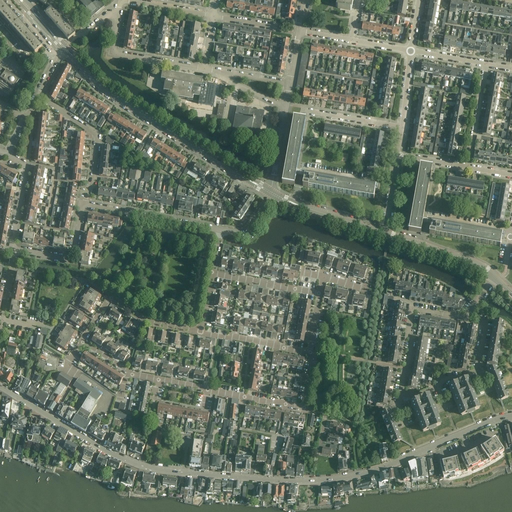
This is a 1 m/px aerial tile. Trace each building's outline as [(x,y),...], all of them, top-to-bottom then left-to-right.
[(96,0),(94,2),(92,4),(88,0),(78,0),(77,1),(91,17),(104,6),(104,7),(105,7),(98,0),(96,0)] [(251,6),(250,12),(256,13),(258,0),(256,0),(255,6),(251,6)] [(338,0),(337,8),(350,11),(351,0),(338,0)] [(451,1),(449,12),(455,13),(456,10),(457,2),(455,2),(455,1),(452,0),(452,1),(451,1)] [(12,14),(7,8),(0,14),(12,28),(19,21),(14,16),(12,13),(12,14)] [(57,27),(64,21),(52,8),(45,14),(50,20),(52,22),(57,27)] [(282,8),(282,10),(288,11),(287,15),(286,14),(285,18),(292,20),(293,16),(294,16),(295,10),(282,8)] [(12,28),(23,41),(30,35),(25,29),(26,29),(24,27),(19,21),(12,28)] [(64,21),(57,27),(61,33),(63,35),(68,40),(75,34),(64,21)] [(386,35),(392,36),(393,28),(394,28),(394,26),(392,25),(391,28),(387,27),(386,35)] [(229,26),(227,38),(230,39),(231,33),(234,33),(235,27),(229,26)] [(393,28),(392,36),(399,37),(399,34),(402,34),(403,28),(400,28),(400,30),(394,28),(393,28)] [(263,41),(263,43),(265,43),(266,41),(269,42),(271,33),(265,32),(264,38),(263,38),(263,41)] [(35,40),(30,35),(23,41),(35,54),(42,48),(37,42),(38,42),(36,40),(35,40)] [(444,46),(450,47),(451,39),(452,36),(449,36),(449,39),(445,38),(443,46),(444,46)] [(225,55),(224,63),(231,64),(232,56),(233,52),(226,51),(225,55)] [(360,61),(359,65),(365,66),(367,55),(361,53),(360,61)] [(217,62),(224,63),(225,55),(219,54),(217,62)] [(365,66),(365,68),(368,68),(369,62),(372,63),(373,56),(367,55),(365,66)] [(273,56),(272,58),(279,60),(279,63),(285,64),(286,58),(274,56),(273,56)] [(387,65),(395,67),(396,61),(392,60),(392,57),(388,57),(387,65)] [(251,68),(252,60),(244,58),(243,66),(251,68)] [(252,60),(251,68),(259,69),(261,61),(252,60)] [(62,71),(68,74),(71,68),(68,67),(68,66),(66,65),(66,66),(65,65),(62,71)] [(14,88),(19,81),(1,68),(0,69),(0,90),(1,90),(10,96),(14,89),(13,89),(14,88)] [(462,79),(462,83),(464,84),(465,80),(468,80),(470,72),(470,70),(466,70),(466,72),(464,71),(462,79)] [(62,71),(60,76),(65,79),(68,81),(70,77),(71,75),(68,74),(62,71)] [(162,72),(161,80),(166,81),(165,83),(163,91),(170,92),(169,97),(187,100),(193,101),(199,102),(198,104),(213,107),(217,87),(205,85),(206,82),(203,82),(203,79),(202,79),(192,77),(162,72)] [(493,74),(492,81),(500,82),(501,76),(503,77),(504,74),(495,72),(495,75),(493,74)] [(60,76),(57,81),(63,85),(63,84),(65,86),(66,84),(64,82),(65,79),(60,76)] [(68,87),(65,86),(63,84),(63,85),(57,81),(54,87),(60,90),(62,87),(67,89),(68,87)] [(460,94),(468,95),(468,92),(469,90),(463,89),(463,86),(461,86),(460,91),(460,94)] [(54,87),(51,92),(57,95),(60,96),(63,98),(64,96),(58,93),(60,90),(54,87)] [(72,100),(67,107),(71,110),(78,99),(81,102),(86,94),(86,93),(84,92),(83,92),(80,90),(77,95),(76,94),(72,100)] [(341,96),(340,104),(346,105),(347,97),(348,94),(348,91),(345,91),(344,97),(341,96)] [(353,98),(352,106),(358,107),(360,93),(361,92),(358,91),(357,97),(354,96),(353,98)] [(51,99),(54,100),(57,95),(51,92),(49,97),(49,98),(51,99)] [(87,105),(92,98),(89,96),(90,95),(87,94),(87,95),(86,94),(81,102),(82,102),(87,105)] [(93,107),(97,101),(95,100),(95,99),(93,97),(92,98),(87,105),(93,109),(93,107)] [(97,101),(93,109),(98,112),(103,105),(100,103),(101,102),(98,101),(98,102),(97,101)] [(389,102),(381,101),(380,107),(377,106),(377,110),(383,111),(384,108),(387,108),(389,102)] [(103,115),(97,126),(98,126),(101,128),(111,113),(108,111),(109,109),(106,107),(106,106),(104,104),(103,105),(98,112),(101,114),(103,115)] [(211,115),(210,122),(222,124),(225,106),(219,105),(217,116),(211,115)] [(248,109),(237,107),(232,134),(259,139),(261,128),(262,127),(261,125),(263,116),(261,116),(261,113),(258,113),(259,111),(251,109),(250,108),(248,109)] [(111,116),(107,121),(112,124),(112,123),(116,126),(121,119),(116,115),(114,118),(111,116)] [(306,120),(293,118),(295,118),(283,183),(282,183),(294,186),(295,183),(303,185),(303,187),(308,188),(309,187),(374,198),(373,200),(374,200),(376,187),(375,187),(375,188),(310,177),(295,174),(304,120),(306,120)] [(126,122),(121,119),(116,126),(121,129),(126,122)] [(126,122),(121,129),(126,132),(131,125),(126,122)] [(131,125),(126,132),(126,133),(129,134),(128,137),(130,138),(131,137),(132,136),(131,136),(136,128),(131,125)] [(136,128),(131,136),(132,136),(137,139),(141,131),(136,128)] [(71,137),(71,139),(77,140),(84,141),(85,138),(85,134),(84,134),(84,132),(75,131),(74,137),(71,137)] [(141,131),(137,139),(142,142),(146,135),(141,131)] [(147,144),(145,149),(148,151),(150,148),(155,151),(160,143),(155,140),(154,141),(151,139),(147,144)] [(160,154),(165,146),(160,143),(155,151),(160,154)] [(141,144),(135,152),(138,155),(144,146),(141,144)] [(165,157),(170,150),(165,146),(160,154),(165,157)] [(455,157),(456,151),(445,149),(444,155),(455,157)] [(170,160),(175,153),(170,150),(165,157),(170,160)] [(483,161),(485,153),(480,153),(480,151),(475,150),(474,159),(477,160),(483,161)] [(176,163),(180,156),(175,153),(170,160),(176,163)] [(180,156),(176,163),(181,167),(184,169),(187,164),(184,162),(185,159),(180,156)] [(197,176),(202,168),(200,167),(201,166),(197,164),(195,167),(190,164),(184,173),(187,175),(189,172),(197,177),(198,176),(197,176)] [(408,231),(421,233),(421,231),(429,232),(429,235),(435,236),(435,234),(500,246),(500,247),(502,235),(502,236),(437,225),(421,222),(431,168),(432,168),(420,165),(420,166),(421,166),(410,231),(408,231)] [(8,169),(4,167),(0,172),(0,175),(3,177),(8,169)] [(202,168),(197,176),(198,176),(200,178),(203,180),(201,183),(204,185),(209,177),(206,176),(209,171),(205,169),(202,168)] [(13,172),(8,169),(3,177),(8,180),(13,172)] [(8,180),(6,182),(8,183),(9,181),(12,183),(17,175),(13,172),(8,180)] [(216,188),(221,180),(219,179),(220,178),(216,176),(213,180),(211,178),(206,186),(208,188),(211,184),(214,186),(214,187),(216,188)] [(223,181),(221,180),(216,188),(219,190),(219,189),(223,191),(220,195),(223,197),(228,189),(225,187),(228,183),(224,181),(223,181)] [(246,199),(242,204),(248,209),(254,200),(252,198),(254,196),(240,187),(236,193),(246,199)] [(118,188),(117,191),(116,199),(122,200),(123,192),(124,189),(124,190),(118,188)] [(139,190),(137,201),(143,202),(144,194),(145,191),(139,190)] [(150,195),(149,203),(155,204),(156,197),(157,193),(151,192),(150,195)] [(177,196),(175,208),(179,208),(178,211),(181,211),(185,211),(187,198),(177,196)] [(187,198),(185,211),(189,212),(189,213),(191,213),(194,199),(187,198)] [(210,207),(208,216),(212,217),(215,218),(215,216),(219,217),(222,204),(219,204),(218,209),(213,208),(213,207),(210,207)] [(238,210),(244,215),(248,209),(242,204),(238,210)] [(203,206),(202,215),(205,216),(205,215),(208,216),(210,207),(208,206),(207,207),(203,206)] [(244,215),(238,210),(231,220),(239,221),(240,220),(240,221),(244,215)] [(118,229),(119,229),(120,228),(121,227),(122,222),(119,221),(119,219),(114,218),(112,228),(118,229)] [(33,245),(35,236),(25,234),(23,243),(33,245)] [(65,241),(55,239),(53,249),(63,251),(65,241)] [(308,264),(312,265),(314,254),(310,253),(310,252),(306,251),(304,261),(307,261),(307,263),(308,263),(308,264)] [(223,258),(221,268),(226,269),(227,265),(227,264),(230,265),(232,258),(232,253),(231,253),(229,252),(228,257),(226,257),(226,259),(223,258)] [(328,257),(325,268),(329,269),(329,268),(331,269),(331,267),(334,268),(337,258),(338,255),(328,252),(327,256),(328,257)] [(89,266),(90,255),(81,254),(79,264),(89,266)] [(314,254),(312,265),(317,266),(317,265),(318,265),(319,264),(322,264),(323,254),(319,254),(319,255),(314,254)] [(232,258),(230,265),(233,265),(232,270),(238,271),(239,262),(237,261),(234,261),(235,258),(232,258)] [(337,258),(334,268),(337,269),(336,270),(337,271),(337,272),(341,273),(345,262),(340,261),(341,259),(337,258)] [(247,269),(248,261),(245,260),(245,263),(239,262),(238,271),(243,272),(244,268),(247,269)] [(248,261),(247,268),(250,268),(249,273),(254,274),(256,265),(251,264),(251,260),(248,260),(248,261)] [(256,265),(254,274),(260,275),(261,270),(264,271),(265,263),(261,262),(260,262),(260,263),(259,263),(259,265),(256,265)] [(348,272),(350,273),(354,263),(350,262),(349,263),(345,262),(341,273),(346,274),(347,274),(348,272)] [(264,271),(263,272),(266,272),(266,276),(271,277),(273,268),(267,267),(268,264),(265,263),(264,271)] [(354,277),(358,278),(361,267),(357,266),(357,265),(354,263),(350,273),(353,274),(353,276),(354,276),(354,277)] [(273,268),(271,277),(276,278),(277,274),(280,274),(282,266),(279,266),(278,269),(273,268)] [(282,266),(280,274),(283,275),(282,280),(288,281),(290,268),(282,266)] [(294,277),(297,278),(298,278),(300,267),(296,266),(295,269),(290,268),(288,281),(293,282),(294,277)] [(361,267),(358,278),(362,280),(363,279),(364,279),(364,278),(367,278),(370,269),(366,268),(366,269),(361,267)] [(15,282),(24,284),(26,274),(17,272),(15,282)] [(400,292),(402,282),(397,281),(397,280),(394,280),(392,287),(395,287),(395,291),(399,292),(400,292)] [(400,292),(399,292),(399,294),(401,294),(401,292),(405,292),(406,293),(407,282),(406,283),(402,282),(400,292)] [(413,284),(408,283),(408,282),(407,282),(406,293),(405,292),(404,295),(406,295),(407,293),(411,294),(412,288),(413,284)] [(426,300),(428,290),(429,283),(426,282),(425,289),(426,289),(425,290),(423,290),(421,299),(420,299),(420,302),(422,302),(422,299),(425,300),(426,300)] [(218,284),(217,290),(221,291),(221,294),(229,295),(230,292),(226,292),(227,286),(218,284)] [(238,299),(246,301),(249,286),(246,286),(245,292),(240,291),(238,299)] [(249,286),(246,301),(255,302),(256,294),(251,293),(252,287),(249,286)] [(332,301),(334,291),(331,291),(331,289),(330,289),(330,288),(326,287),(324,298),(328,299),(328,301),(332,301)] [(415,298),(414,301),(416,301),(417,299),(420,299),(421,299),(423,290),(423,287),(418,287),(417,288),(416,298),(415,298)] [(92,297),(96,291),(93,289),(92,290),(88,288),(86,292),(92,297)] [(411,294),(410,297),(409,297),(409,300),(411,300),(411,298),(415,298),(416,298),(417,288),(416,289),(412,288),(411,294)] [(256,294),(255,302),(263,304),(266,290),(263,289),(261,295),(256,294)] [(337,292),(334,291),(332,301),(336,302),(336,301),(341,302),(343,290),(339,289),(338,290),(337,290),(337,292)] [(266,290),(263,304),(271,305),(273,297),(268,296),(269,290),(266,290)] [(351,297),(351,295),(348,294),(349,292),(347,292),(347,291),(343,290),(341,302),(345,303),(345,304),(349,304),(351,297)] [(426,300),(425,300),(425,302),(427,303),(427,300),(431,301),(432,301),(433,292),(429,291),(429,290),(428,290),(426,300)] [(96,291),(92,297),(98,301),(101,296),(98,294),(98,292),(96,291)] [(432,301),(431,301),(430,303),(432,304),(433,301),(436,302),(437,302),(439,292),(438,291),(438,292),(433,292),(432,301)] [(83,297),(89,301),(92,297),(86,292),(83,297)] [(273,297),(271,305),(279,307),(282,293),(279,292),(278,298),(273,297)] [(438,302),(442,303),(443,297),(444,294),(444,293),(439,293),(440,292),(439,292),(437,302),(436,302),(436,304),(438,305),(438,302)] [(282,293),(279,307),(288,308),(289,300),(284,299),(285,293),(282,293)] [(215,301),(224,303),(225,298),(229,298),(229,295),(221,294),(220,296),(216,296),(215,301)] [(349,304),(348,307),(353,307),(353,306),(357,307),(360,296),(355,295),(355,296),(354,295),(353,297),(351,297),(349,304)] [(360,296),(357,307),(362,308),(362,309),(366,310),(368,300),(365,299),(365,298),(364,297),(364,296),(360,296)] [(87,305),(89,301),(83,297),(80,301),(87,305)] [(98,301),(92,297),(89,301),(96,305),(98,301)] [(454,299),(452,309),(453,309),(458,310),(458,306),(461,306),(462,300),(459,299),(459,300),(454,299)] [(87,305),(80,301),(77,305),(81,308),(80,309),(83,311),(87,305)] [(96,305),(89,301),(87,305),(93,309),(96,305)] [(218,307),(217,310),(226,312),(227,309),(223,308),(224,303),(215,301),(214,307),(218,307)] [(18,315),(20,304),(11,302),(9,313),(18,315)] [(90,314),(93,309),(87,305),(83,311),(85,313),(86,311),(90,314)] [(113,319),(118,311),(113,308),(111,311),(109,310),(104,317),(106,319),(108,316),(113,319)] [(213,312),(212,318),(221,320),(222,314),(226,315),(226,312),(217,310),(217,313),(213,312)] [(77,319),(81,314),(78,312),(78,313),(74,311),(71,315),(77,319)] [(123,314),(118,311),(113,319),(117,322),(116,325),(118,326),(123,319),(120,317),(123,314)] [(84,315),(81,314),(77,319),(84,323),(87,319),(83,317),(84,315)] [(77,319),(71,315),(68,320),(72,322),(71,323),(74,325),(77,319)] [(237,332),(240,333),(243,319),(235,317),(233,325),(238,326),(237,332)] [(130,320),(127,318),(125,321),(126,322),(123,327),(127,329),(125,332),(132,337),(137,330),(134,328),(133,329),(131,327),(134,321),(131,319),(130,320)] [(212,318),(211,323),(215,324),(214,327),(223,329),(223,326),(224,320),(221,320),(212,318)] [(81,328),(84,323),(77,319),(74,325),(76,327),(77,325),(81,328)] [(243,319),(240,333),(243,333),(244,327),(250,328),(251,320),(243,319)] [(251,320),(250,328),(255,329),(254,335),(257,336),(260,322),(251,320)] [(494,328),(488,364),(489,370),(497,390),(498,394),(499,395),(500,397),(501,400),(508,398),(507,395),(508,394),(506,390),(505,390),(504,387),(503,385),(504,384),(502,380),(501,380),(500,377),(499,375),(500,374),(498,370),(497,370),(496,369),(496,368),(496,367),(496,365),(496,362),(498,362),(498,357),(497,357),(498,351),(499,351),(500,347),(499,347),(500,341),(501,341),(502,336),(500,336),(501,330),(503,330),(504,326),(502,325),(503,322),(495,321),(494,328)] [(260,322),(257,336),(260,336),(261,330),(266,331),(268,323),(260,322)] [(268,323),(266,331),(271,332),(270,338),(273,339),(276,325),(268,323)] [(62,329),(68,334),(72,328),(69,326),(68,327),(65,325),(62,329)] [(276,325),(273,339),(276,340),(278,334),(283,335),(284,326),(276,325)] [(74,330),(72,328),(68,334),(75,338),(77,333),(74,331),(74,330)] [(65,338),(68,334),(62,329),(59,334),(65,338)] [(92,341),(96,344),(101,336),(97,333),(99,331),(96,329),(93,334),(95,336),(92,341)] [(153,330),(149,329),(149,331),(144,330),(144,333),(145,333),(144,339),(148,340),(148,343),(153,344),(155,336),(152,336),(153,330)] [(166,333),(162,332),(162,333),(158,332),(157,336),(159,336),(157,342),(162,343),(161,346),(167,347),(168,339),(165,338),(166,333)] [(63,342),(65,338),(59,334),(56,338),(63,342)] [(75,338),(68,334),(65,338),(72,342),(75,338)] [(180,335),(176,334),(176,336),(171,335),(171,338),(172,338),(171,345),(176,345),(175,348),(180,349),(182,341),(179,341),(180,335)] [(35,336),(34,345),(41,346),(43,337),(40,336),(35,336)] [(104,342),(106,343),(110,338),(107,336),(106,339),(101,336),(96,344),(101,347),(104,342)] [(184,337),(184,341),(185,341),(184,347),(189,348),(188,351),(194,352),(195,344),(192,343),(193,338),(189,337),(189,338),(184,337)] [(59,348),(63,342),(56,338),(53,342),(57,345),(56,346),(59,348)] [(72,342),(65,338),(63,342),(69,346),(72,342)] [(115,345),(111,342),(112,340),(110,338),(106,343),(109,345),(105,350),(110,353),(115,345)] [(390,342),(400,344),(400,345),(402,346),(402,344),(400,343),(401,339),(398,339),(391,338),(391,342),(390,342)] [(199,349),(204,350),(206,340),(200,339),(200,343),(197,343),(195,351),(198,352),(199,349)] [(206,340),(204,350),(210,351),(209,354),(212,355),(214,346),(211,345),(211,341),(206,340)] [(69,346),(63,342),(59,348),(62,350),(62,348),(66,351),(69,346)] [(115,345),(110,353),(111,353),(110,354),(113,356),(114,355),(114,356),(118,351),(120,352),(123,347),(116,342),(115,345)] [(399,349),(399,350),(401,351),(402,349),(399,348),(400,345),(400,344),(390,342),(389,343),(390,343),(390,348),(399,349)] [(126,348),(123,347),(120,352),(122,353),(119,359),(124,362),(125,360),(127,361),(130,356),(128,355),(129,354),(124,351),(126,348)] [(398,354),(398,355),(400,356),(401,354),(398,353),(399,350),(399,349),(390,348),(389,352),(388,352),(388,353),(398,354)] [(252,360),(261,361),(263,351),(253,349),(251,360),(252,360)] [(80,360),(89,366),(94,359),(94,358),(85,352),(80,360)] [(398,354),(388,353),(389,354),(388,358),(397,359),(397,360),(400,361),(400,359),(398,358),(398,355),(398,354)] [(136,359),(135,368),(140,369),(141,364),(144,364),(145,358),(145,357),(142,356),(142,357),(137,356),(136,359)] [(145,358),(144,364),(147,365),(146,371),(151,372),(153,362),(153,360),(148,359),(148,358),(145,358)] [(98,361),(94,359),(89,366),(93,369),(98,361)] [(158,363),(153,362),(151,372),(156,373),(157,367),(160,367),(161,361),(158,360),(158,363)] [(102,364),(98,361),(93,369),(98,371),(102,364)] [(161,361),(160,367),(163,368),(161,374),(167,375),(168,365),(164,364),(164,361),(161,361)] [(168,365),(167,375),(172,376),(173,370),(176,370),(177,364),(174,363),(173,366),(168,365)] [(177,364),(176,370),(178,371),(177,377),(178,377),(178,378),(182,378),(182,377),(183,378),(184,368),(182,368),(182,367),(181,366),(181,365),(180,364),(179,363),(178,364),(177,364)] [(107,367),(102,364),(98,371),(102,374),(107,367)] [(184,368),(183,378),(188,379),(189,373),(192,373),(193,367),(193,366),(185,365),(184,368)] [(111,369),(107,367),(102,374),(106,377),(111,369)] [(193,367),(192,373),(194,374),(193,380),(199,381),(200,371),(201,368),(193,367)] [(226,367),(226,370),(231,370),(231,373),(230,378),(237,379),(237,374),(238,374),(239,369),(226,367)] [(381,373),(392,375),(391,376),(394,377),(394,374),(392,374),(393,370),(383,368),(382,373),(381,373)] [(115,372),(111,369),(106,377),(110,380),(115,372)] [(205,372),(200,371),(199,381),(204,382),(205,376),(208,376),(209,370),(206,369),(205,372)] [(115,372),(110,380),(119,385),(124,377),(115,371),(115,372)] [(0,379),(6,382),(6,383),(8,384),(9,384),(12,377),(9,375),(10,373),(8,372),(7,374),(6,375),(1,373),(0,372),(0,379)] [(72,380),(62,372),(57,380),(67,387),(72,380)] [(391,380),(391,381),(393,382),(393,379),(391,379),(391,376),(392,375),(381,373),(381,374),(382,374),(381,379),(391,380)] [(14,390),(20,393),(26,381),(21,378),(14,390)] [(479,409),(467,378),(449,385),(462,416),(468,413),(469,414),(473,412),(473,411),(479,409)] [(75,418),(71,425),(85,433),(91,423),(87,421),(88,420),(87,420),(96,406),(95,405),(101,396),(78,379),(73,387),(76,389),(75,391),(80,396),(82,393),(88,397),(77,414),(75,418)] [(390,385),(390,386),(392,387),(393,385),(390,384),(391,381),(391,380),(381,379),(381,383),(380,383),(390,385)] [(250,380),(248,390),(257,392),(259,382),(250,380)] [(31,384),(26,381),(20,393),(25,396),(31,384)] [(389,390),(389,391),(391,392),(392,390),(389,389),(390,386),(390,385),(380,383),(379,384),(380,384),(380,389),(389,390)] [(34,401),(40,392),(37,390),(39,386),(37,384),(34,389),(32,387),(27,396),(34,401)] [(389,391),(389,390),(380,389),(379,393),(378,393),(388,395),(388,396),(391,397),(391,395),(388,394),(389,391)] [(34,401),(35,401),(38,403),(40,404),(44,406),(44,407),(49,397),(46,396),(47,393),(44,391),(42,394),(40,392),(34,401)] [(379,394),(378,399),(387,400),(387,401),(390,402),(390,400),(388,399),(388,396),(388,395),(378,393),(378,394),(379,394)] [(441,425),(428,394),(411,401),(423,432),(430,429),(430,430),(435,429),(434,428),(441,425)] [(55,398),(49,407),(48,409),(52,412),(57,405),(56,405),(61,398),(56,395),(55,398)] [(52,396),(46,406),(49,407),(55,398),(52,396)] [(213,416),(214,412),(217,412),(217,413),(217,412),(220,412),(220,415),(223,415),(222,418),(223,418),(226,403),(225,403),(225,404),(222,404),(223,400),(222,400),(222,401),(219,400),(219,401),(216,401),(216,399),(213,416)] [(387,400),(378,399),(377,404),(376,404),(376,407),(382,408),(383,405),(387,405),(387,401),(387,400)] [(1,418),(2,418),(2,420),(2,421),(6,421),(7,420),(7,419),(8,419),(10,404),(8,404),(8,403),(5,402),(5,403),(3,403),(1,413),(1,418)] [(63,418),(69,408),(72,403),(69,402),(66,407),(62,405),(56,415),(63,418)] [(157,413),(167,415),(169,406),(159,403),(157,413)] [(70,408),(69,408),(63,418),(71,423),(74,417),(75,418),(77,414),(69,410),(70,408)] [(401,441),(389,410),(382,413),(394,444),(401,441)] [(126,420),(126,419),(127,414),(116,411),(116,412),(114,417),(126,420)] [(199,412),(197,421),(207,423),(209,413),(199,411),(199,412)] [(13,417),(11,426),(12,426),(12,427),(12,429),(17,430),(18,429),(20,417),(16,416),(15,418),(13,417)] [(18,429),(18,430),(22,431),(23,429),(23,430),(24,428),(25,429),(27,420),(24,419),(24,418),(20,417),(18,429)] [(94,424),(89,434),(93,437),(97,430),(98,428),(99,424),(100,422),(97,420),(94,424)] [(330,423),(329,428),(330,428),(329,428),(336,430),(336,433),(342,435),(343,427),(339,426),(340,424),(331,422),(331,423),(330,423)] [(27,437),(26,439),(27,439),(27,440),(28,442),(31,443),(36,444),(39,444),(41,443),(41,442),(42,436),(39,435),(39,434),(40,428),(34,427),(34,425),(32,425),(31,426),(30,431),(28,430),(27,437)] [(44,426),(41,430),(45,432),(42,437),(49,441),(55,432),(47,428),(44,426)] [(160,428),(154,427),(153,432),(150,445),(160,447),(162,434),(163,431),(160,430),(160,428)] [(55,437),(54,439),(60,443),(58,446),(57,449),(56,452),(60,453),(61,451),(62,445),(64,441),(67,435),(68,435),(67,434),(68,434),(68,432),(60,428),(55,437)] [(97,430),(93,437),(97,439),(101,432),(102,431),(98,428),(97,430)] [(101,432),(97,439),(102,442),(102,441),(103,441),(104,440),(103,439),(106,435),(105,434),(103,433),(104,432),(104,431),(102,431),(101,432)] [(141,455),(145,447),(133,443),(135,439),(133,438),(134,433),(131,432),(129,444),(132,445),(130,451),(141,455)] [(328,435),(327,442),(338,444),(339,438),(343,439),(344,435),(342,435),(336,433),(335,436),(328,435)] [(107,447),(114,450),(117,443),(118,444),(120,438),(111,434),(107,447)] [(308,434),(305,434),(304,438),(303,437),(302,447),(310,448),(311,438),(307,438),(308,434)] [(73,438),(70,437),(68,442),(67,442),(64,447),(70,451),(70,452),(71,452),(73,453),(74,452),(74,453),(77,447),(70,444),(73,438)] [(117,443),(114,450),(120,453),(120,452),(124,454),(127,448),(121,445),(124,439),(120,438),(118,444),(117,443)] [(485,455),(482,456),(486,462),(489,460),(489,461),(494,458),(495,460),(500,456),(499,455),(504,452),(495,438),(490,442),(490,443),(486,445),(486,444),(481,448),(485,455)] [(200,461),(201,452),(202,449),(203,442),(194,441),(191,460),(190,460),(189,467),(200,468),(201,461),(200,461)] [(322,452),(321,454),(331,456),(331,453),(335,454),(335,452),(336,449),(337,447),(330,445),(329,449),(323,448),(322,452)] [(264,447),(259,446),(258,452),(257,456),(256,461),(266,463),(267,457),(263,457),(264,447)] [(379,448),(376,449),(377,453),(379,452),(381,462),(389,460),(388,454),(391,453),(390,447),(386,447),(386,446),(379,447),(379,448)] [(87,447),(86,448),(83,454),(85,455),(83,458),(81,463),(87,466),(89,463),(90,463),(93,457),(93,456),(95,453),(90,450),(90,449),(87,447)] [(464,465),(461,466),(463,472),(467,470),(467,472),(472,469),(473,471),(479,469),(478,467),(483,465),(482,463),(486,462),(482,456),(480,458),(477,450),(471,453),(471,454),(467,455),(461,457),(464,465)] [(94,459),(92,462),(96,464),(96,463),(99,464),(98,468),(100,469),(101,466),(105,457),(100,454),(97,460),(94,459)] [(221,470),(222,470),(223,462),(225,463),(226,458),(222,457),(222,458),(218,458),(218,455),(212,454),(211,468),(221,470)] [(276,456),(269,455),(268,467),(267,466),(265,475),(271,476),(272,467),(274,467),(275,462),(276,456)] [(105,457),(101,466),(105,468),(109,459),(105,457)] [(251,459),(237,457),(236,465),(235,465),(235,472),(241,473),(242,471),(250,471),(251,459)] [(122,462),(111,458),(108,465),(118,470),(122,462)] [(203,459),(201,470),(208,471),(209,465),(210,460),(206,460),(203,459)] [(412,477),(412,480),(428,478),(425,459),(415,461),(408,463),(410,469),(411,475),(412,475),(412,477)] [(463,472),(461,466),(458,466),(457,459),(450,460),(450,461),(446,462),(446,461),(440,463),(444,478),(449,477),(449,479),(456,477),(455,475),(460,474),(460,473),(463,472)] [(347,470),(346,460),(338,461),(340,471),(347,470)] [(305,461),(299,461),(297,463),(296,477),(303,478),(305,461)] [(410,478),(412,477),(412,475),(411,475),(410,469),(407,470),(400,472),(403,481),(407,480),(410,479),(410,478)] [(127,470),(126,470),(123,479),(124,479),(123,482),(131,485),(132,482),(133,483),(136,473),(133,472),(130,471),(127,470)] [(380,479),(378,480),(379,488),(379,487),(383,486),(382,483),(388,482),(387,480),(389,480),(388,474),(386,474),(386,473),(379,475),(380,479)] [(149,474),(146,490),(149,490),(149,487),(150,487),(150,484),(155,485),(155,481),(154,480),(155,475),(149,474)] [(375,483),(373,476),(366,478),(367,481),(360,484),(359,481),(353,483),(355,490),(369,486),(369,487),(376,485),(376,486),(378,485),(378,482),(375,483)] [(185,485),(185,489),(188,489),(190,490),(191,490),(193,480),(187,479),(186,485),(185,485)] [(343,486),(345,493),(348,492),(348,493),(353,493),(353,491),(352,483),(347,484),(347,485),(343,486)] [(256,490),(255,493),(257,493),(256,497),(259,498),(258,502),(262,502),(264,486),(258,485),(257,490),(256,490)] [(287,485),(286,495),(288,495),(288,502),(291,502),(291,504),(295,504),(295,502),(296,496),(297,496),(298,486),(287,485)] [(343,493),(345,493),(343,486),(343,485),(337,486),(336,485),(334,486),(334,487),(333,487),(334,493),(333,493),(334,497),(339,496),(339,497),(340,497),(340,498),(342,497),(343,496),(344,496),(343,493)] [(272,487),(264,486),(264,495),(272,495),(272,487)] [(324,489),(321,489),(321,497),(331,496),(331,489),(331,487),(324,487),(324,489)]
